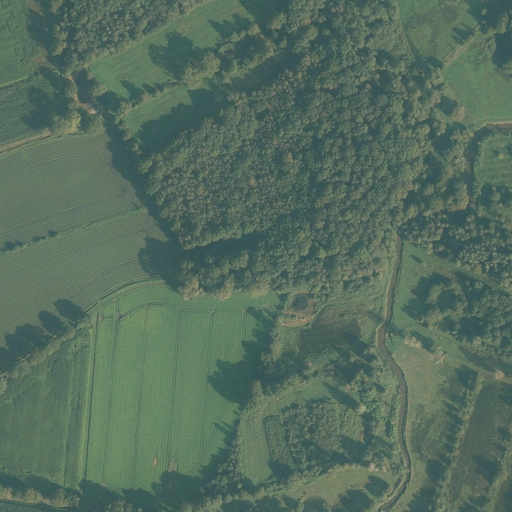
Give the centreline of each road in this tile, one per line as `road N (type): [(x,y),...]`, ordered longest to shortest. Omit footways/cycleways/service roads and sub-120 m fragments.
road 1 (track): [(441,153),(451,180),(445,193),(405,207),(380,242),(300,260),(256,285),(179,282)]
road 2 (track): [(179,282),(123,291),(0,378)]
